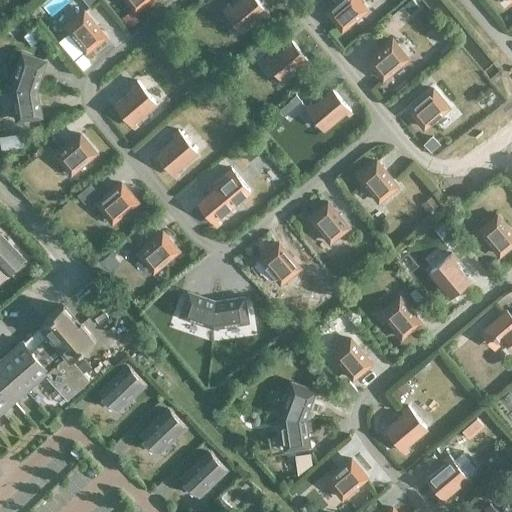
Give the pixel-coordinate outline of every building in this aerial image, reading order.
[(126,0),(135,10),(147,0),(126,0)] [(228,4),(223,8),(241,30),(266,9),(257,0),(239,0),(231,7),(228,4)] [(359,0),(339,0),(327,11),(342,29),(367,9),(359,0)] [(84,11),(66,27),(86,51),(105,36),(84,11)] [(392,39),(368,60),(383,78),(408,58),(392,39)] [(269,53),(264,57),(283,79),(307,58),(292,40),(272,56),(269,53)] [(22,53),(11,86),(36,88),(45,61),(22,53)] [(135,88),(115,104),(131,123),(156,102),(137,80),(132,84),(135,88)] [(36,88),(11,86),(17,119),(40,116),(36,88)] [(433,88),(409,109),(424,127),(449,106),(433,88)] [(310,102),(305,106),(324,128),(348,107),(333,89),(313,105),(310,102)] [(176,137),(157,153),(172,172),(197,151),(178,129),(173,133),(176,137)] [(80,134),(56,154),(71,173),(96,152),(80,134)] [(377,161),(358,176),(379,201),(397,185),(377,161)] [(217,186),(198,202),(213,221),(238,200),(250,190),(232,168),(219,178),(214,182),(217,186)] [(122,183),(97,203),(112,222),(137,201),(122,183)] [(328,202),(309,217),(330,242),(348,226),(328,202)] [(511,231),(497,215),(479,230),(500,254),(511,243),(511,231)] [(163,232),(138,252),(153,271),(178,250),(163,232)] [(0,233),(0,268),(4,272),(7,272),(8,273),(24,258),(0,233)] [(279,243),(260,258),(281,282),(299,267),(279,243)] [(452,253),(430,271),(451,296),(469,280),(453,261),(456,258),(452,253)] [(189,292),(181,315),(213,326),(215,302),(189,292)] [(215,302),(213,326),(247,321),(243,297),(215,302)] [(400,297),(381,312),(381,313),(402,337),(420,321),(400,297)] [(23,340),(0,360),(0,411),(44,373),(67,398),(89,379),(71,358),(94,338),(81,323),(78,325),(63,308),(64,307),(63,306),(41,325),(42,326),(24,342),(23,340)] [(511,316),(507,310),(488,326),(500,342),(506,337),(511,343),(511,316)] [(351,338),(332,354),(353,378),(371,363),(351,338)] [(129,366),(102,392),(116,408),(143,382),(129,366)] [(292,382),(280,414),(305,417),(314,390),(292,382)] [(406,413),(386,429),(402,448),(426,427),(408,405),(403,409),(406,413)] [(170,409),(142,435),(157,450),(184,424),(170,409)] [(305,417),(280,414),(285,448),(309,445),(305,417)] [(211,452),(183,478),(198,493),(225,467),(211,452)] [(447,462),(428,478),(443,497),(468,476),(449,454),(444,458),(447,462)] [(352,458),(327,479),(342,497),(367,477),(352,458)] [(488,511),(487,511),(497,511),(490,503),(485,508),(488,511)]
